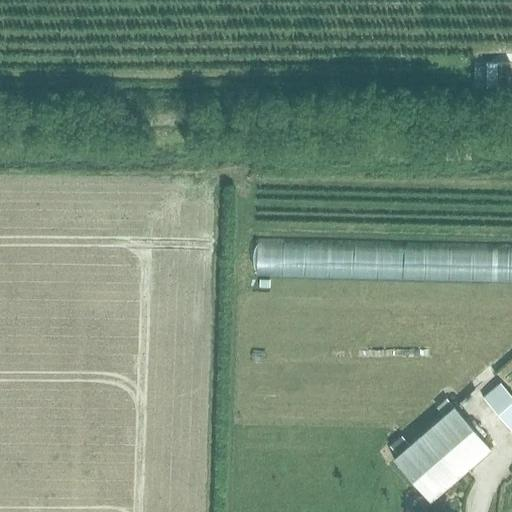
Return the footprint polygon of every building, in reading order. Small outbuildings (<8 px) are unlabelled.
[(446,384),(447,371),(428,370),(429,360),(405,359),(404,382),(446,384)] [(374,372),(247,369),(246,396),(364,399),(364,386),(374,386),(374,372)] [(511,430),(511,395),(501,382),(483,397),(511,430)] [(431,501),(491,449),(455,406),(409,445),(398,455),(394,458),(431,501)] [(246,433),(389,435),(389,412),(246,410),(246,433)] [(402,437),(390,447),(398,455),(409,445),(402,437)]
